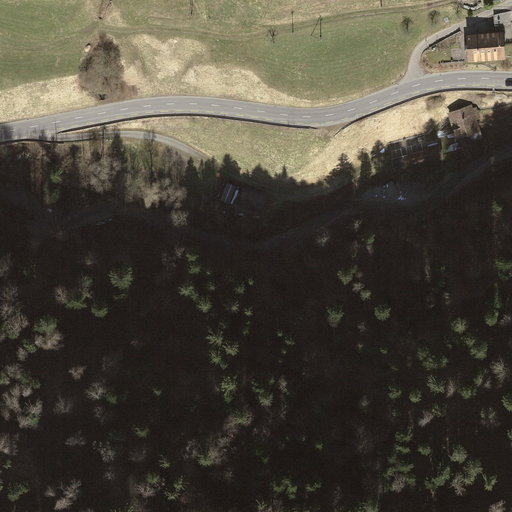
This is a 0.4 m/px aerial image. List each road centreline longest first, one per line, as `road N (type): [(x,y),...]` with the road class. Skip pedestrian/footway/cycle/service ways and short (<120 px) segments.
road 1 (tertiary): [(414,87),(320,117),(164,105),(0,134)]
road 2 (track): [(25,130),(61,139),(150,135),(285,193),(321,186),(388,154)]
road 3 (residential): [(414,87),(421,47),(511,1)]
